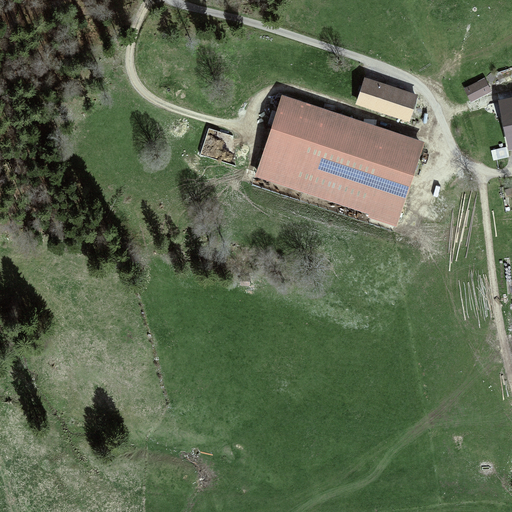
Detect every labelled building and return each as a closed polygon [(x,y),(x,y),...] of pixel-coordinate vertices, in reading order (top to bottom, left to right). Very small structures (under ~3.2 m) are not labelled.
[(492,92),(485,78),(463,89),(470,102),(492,92)] [(366,79),(358,102),(408,118),(415,95),(366,79)] [(511,98),(502,101),(511,145),(511,98)] [(258,173),(372,211),(371,214),(395,222),(418,152),(280,107),(258,173)] [(505,147),(491,150),(494,159),(507,156),(505,147)]
